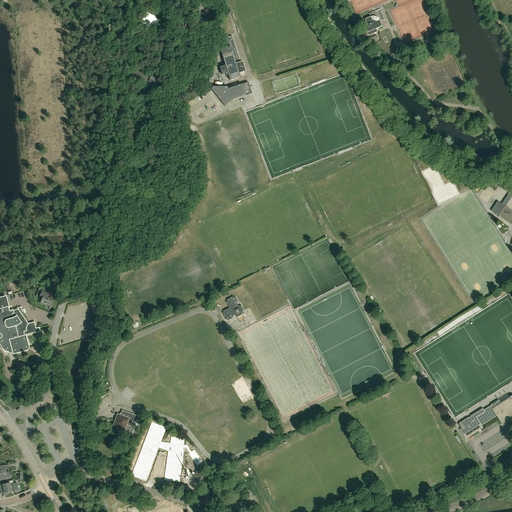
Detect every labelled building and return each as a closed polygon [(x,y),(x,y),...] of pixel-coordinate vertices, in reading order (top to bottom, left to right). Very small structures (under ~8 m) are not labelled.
[(148,13),(147,12),(147,14),(146,15),(145,17),(144,18),(142,18),(142,20),(141,22),(139,24),(138,25),(140,25),(142,26),(143,27),(145,29),(147,30),(148,31),(150,32),(151,35),(152,32),(153,31),(154,29),(156,28),(156,26),(157,24),(158,23),(159,22),(161,21),(158,20),(157,20),(155,18),(154,17),(152,16),(150,15),(149,15),(148,13)] [(372,20),(371,17),(365,19),(367,25),(364,27),(368,35),(370,35),(378,32),(377,29),(383,27),(380,20),(377,21),(372,20)] [(242,61),(240,62),(232,36),(221,39),(224,48),(220,49),(225,65),(219,67),(222,74),(228,72),(230,80),(240,77),(238,71),(245,69),(242,61)] [(163,49),(162,54),(157,55),(158,60),(166,59),(168,51),(163,49)] [(150,76),(137,71),(138,70),(134,68),(129,79),(134,82),(136,79),(147,84),(146,87),(154,90),(159,79),(151,75),(150,76)] [(223,86),(213,87),(212,87),(212,88),(211,88),(211,89),(212,90),(225,106),(232,100),(252,93),(248,82),(228,88),(227,87),(223,86)] [(499,216),(505,206),(498,201),(491,211),(499,216)] [(511,211),(505,206),(499,216),(511,225),(511,211)] [(50,306),(52,300),(46,297),(48,294),(40,291),(39,293),(41,294),(40,296),(43,297),(41,303),(50,306)] [(0,345),(4,350),(4,351),(5,351),(7,352),(12,351),(13,354),(27,350),(28,350),(29,348),(29,347),(29,346),(26,335),(35,332),(34,329),(36,328),(34,322),(28,323),(18,309),(13,310),(12,311),(12,310),(7,311),(6,307),(8,306),(6,296),(0,297),(0,345)] [(234,298),(233,297),(227,300),(227,301),(226,302),(229,308),(223,311),(223,312),(223,313),(222,314),(226,320),(228,320),(228,321),(233,318),(232,318),(233,316),(234,316),(236,316),(237,318),(242,315),(242,313),(242,312),(244,311),(241,305),(239,306),(238,305),(237,304),(237,303),(238,302),(235,297),(234,298)] [(480,303),(472,307),(474,311),(482,307),(480,303)] [(127,346),(124,348),(133,359),(135,357),(127,346)] [(136,395),(138,398),(147,391),(145,388),(136,395)] [(502,424),(511,417),(511,400),(510,397),(493,407),(492,405),(490,406),(497,416),(502,424)] [(482,425),(497,416),(490,406),(484,410),(483,408),(459,423),(463,429),(461,431),(466,439),(483,428),(482,425)] [(139,416),(122,410),(120,415),(117,414),(113,426),(118,427),(117,430),(132,435),(136,437),(139,430),(140,430),(142,424),(136,423),(139,416)] [(43,414),(33,420),(35,423),(45,417),(43,414)] [(80,427),(74,430),(77,438),(83,436),(82,433),(80,427)] [(149,478),(162,438),(154,436),(141,475),(149,478)] [(185,457),(188,445),(176,442),(174,451),(178,452),(177,455),(171,454),(170,456),(178,458),(178,456),(185,457)] [(6,466),(0,467),(0,480),(10,479),(9,472),(7,472),(6,466)] [(15,491),(13,481),(10,481),(7,481),(8,484),(0,484),(0,487),(1,493),(15,491)]
